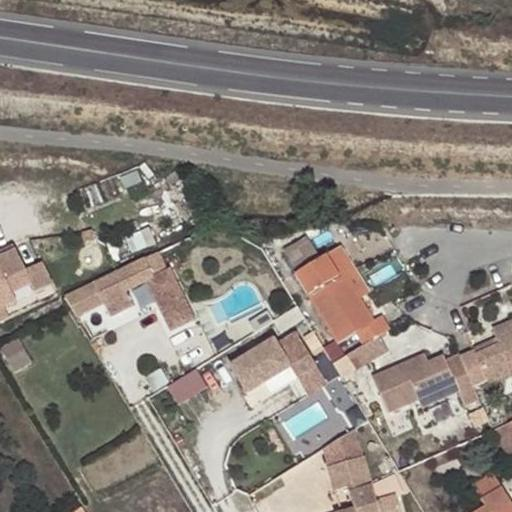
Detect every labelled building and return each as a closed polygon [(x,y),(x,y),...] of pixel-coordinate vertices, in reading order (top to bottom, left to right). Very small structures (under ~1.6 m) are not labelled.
[(293,259),(316,247),(309,235),(286,247),(293,259)] [(0,313),(18,305),(13,295),(31,286),(36,296),(53,289),(42,268),(28,274),(16,250),(0,256),(0,313)] [(309,299),(341,279),(327,258),(295,277),(309,299)] [(155,279),(145,260),(68,298),(78,318),(105,304),(111,317),(133,306),(127,294),(147,283),(155,279)] [(345,277),(360,301),(369,294),(355,271),(345,277)] [(155,279),(147,283),(172,332),(194,321),(170,272),(155,279)] [(324,323),(360,301),(345,277),(341,279),(309,299),(324,323)] [(374,325),(360,301),(324,323),(339,347),(357,336),(365,349),(391,332),(383,319),(374,325)] [(479,350),(464,358),(478,388),(491,382),(493,387),(511,377),(511,321),(496,329),(502,344),(481,354),(479,350)] [(274,341),(231,368),(244,390),(260,380),(264,385),(291,369),(308,396),(327,384),(296,335),(277,346),(274,341)] [(423,370),(432,365),(427,356),(418,362),(423,370)] [(478,388),(464,358),(451,364),(448,358),(432,365),(423,370),(418,362),(376,381),(391,416),(422,402),(425,410),(462,394),(468,408),(484,400),(478,388)] [(170,385),(179,401),(208,384),(198,368),(170,385)] [(260,380),(244,390),(248,395),(264,385),(260,380)] [(320,453),(323,465),(359,453),(352,432),(320,453)] [(359,453),(323,465),(331,491),(343,487),(351,508),(340,511),(400,511),(394,494),(374,501),(359,453)] [(511,511),(511,502),(502,488),(483,500),(487,507),(478,511),(511,511)]
